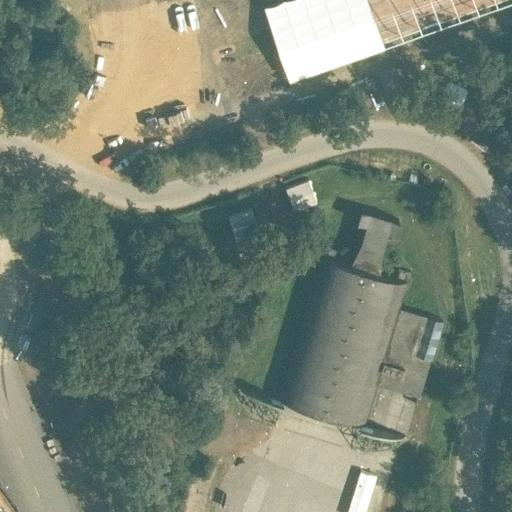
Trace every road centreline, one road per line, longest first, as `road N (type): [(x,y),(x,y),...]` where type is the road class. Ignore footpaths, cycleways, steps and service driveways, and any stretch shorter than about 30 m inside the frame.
road 1 (unclassified): [(0,117),(103,172),(155,186),(182,185),(335,135),(416,136),(478,175),(511,234)]
road 2 (unclassified): [(511,330),(481,431),(474,511)]
